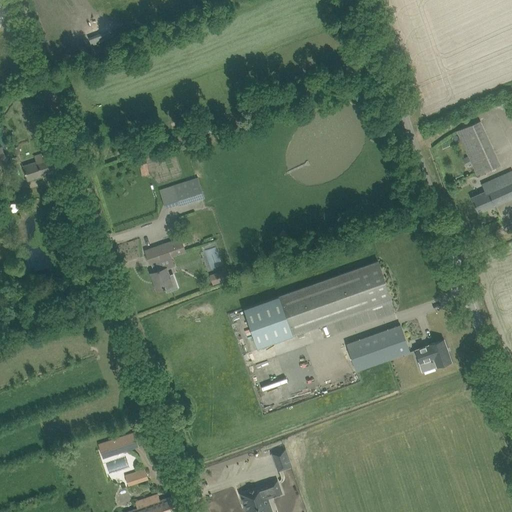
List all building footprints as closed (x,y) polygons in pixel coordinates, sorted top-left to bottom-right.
[(472,163),(477,175),(502,164),(482,120),(457,131),(469,156),(463,158),(466,165),(472,163)] [(135,127),(124,131),(127,139),(138,135),(135,127)] [(19,145),(13,147),(15,154),(21,153),(19,145)] [(0,147),(0,165),(8,162),(2,147),(0,147)] [(24,166),(28,180),(56,171),(65,168),(60,154),(52,157),(50,151),(34,156),(36,162),(24,166)] [(140,164),(143,175),(150,173),(147,163),(140,164)] [(471,197),(478,213),(511,198),(511,171),(482,184),(485,191),(471,197)] [(173,185),(180,206),(205,198),(198,177),(173,185)] [(155,247),(145,250),(150,264),(152,263),(155,272),(151,273),(154,279),(158,290),(165,287),(167,291),(178,287),(174,273),(169,274),(167,267),(163,258),(171,256),(187,250),(182,237),(173,240),(155,247)] [(392,300),(378,261),(245,308),(258,347),(392,300)] [(226,269),(220,271),(224,281),(229,279),(226,269)] [(220,273),(210,274),(212,284),(222,283),(220,273)] [(388,315),(395,313),(391,301),(384,303),(388,315)] [(347,343),(356,370),(410,351),(401,325),(347,343)] [(419,348),(415,349),(420,363),(423,371),(437,366),(442,364),(451,361),(444,339),(434,342),(429,344),(430,344),(419,348)] [(156,428),(146,431),(149,440),(159,437),(156,428)] [(143,431),(109,442),(112,453),(147,442),(143,431)] [(271,453),(278,472),(292,467),(286,448),(271,453)] [(126,476),(129,485),(148,479),(145,469),(126,476)] [(279,480),(271,483),(274,492),(276,495),(284,493),(279,480)] [(271,483),(241,493),(247,511),(273,511),(274,511),(269,498),(276,495),(274,492),(271,483)] [(137,508),(126,511),(177,511),(172,496),(160,500),(158,493),(142,499),(145,506),(137,508)]
